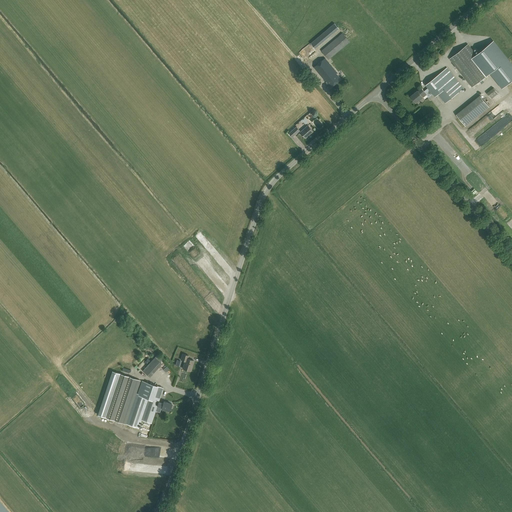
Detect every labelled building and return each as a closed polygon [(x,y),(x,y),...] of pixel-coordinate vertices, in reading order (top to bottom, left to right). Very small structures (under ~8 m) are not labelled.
[(335,22),(311,41),(315,47),(340,28),(335,22)] [(327,60),(350,41),(343,33),(322,51),(327,57),(326,59),(325,58),(314,67),(329,85),(329,84),(332,87),(341,79),(337,73),(327,60)] [(468,44),(450,59),(472,87),(491,72),(503,87),(511,79),(511,65),(493,41),(476,55),(468,44)] [(413,66),(418,61),(416,58),(410,63),(413,66)] [(463,88),(447,68),(426,84),(435,96),(438,94),(446,103),(463,88)] [(495,87),(488,93),(492,97),(499,92),(495,87)] [(423,97),(426,94),(422,88),(418,91),(418,90),(411,96),(416,102),(423,97)] [(470,122),(461,110),(456,115),(465,126),(470,122)] [(324,126),(317,116),(314,118),(316,120),(314,121),(319,129),(324,126)] [(305,118),(297,125),(301,129),(307,124),(305,123),(308,121),(305,118)] [(306,138),(314,131),(308,125),(300,132),(306,138)] [(293,137),(300,130),(297,126),(289,133),(293,137)] [(206,292),(208,290),(202,281),(196,285),(204,297),(207,294),(206,292)] [(192,367),(194,360),(188,358),(189,356),(183,354),(181,359),(185,361),(183,368),(191,371),(192,367)] [(160,365),(162,363),(157,357),(148,366),(147,365),(143,369),(150,376),(161,366),(160,365)] [(98,414),(106,417),(121,374),(112,371),(98,414)] [(126,423),(136,394),(140,380),(121,374),(106,417),(126,423)] [(137,395),(136,394),(126,423),(139,428),(141,421),(141,420),(152,423),(157,406),(159,402),(163,388),(142,381),(137,395)] [(82,410),(87,407),(81,396),(75,400),(82,410)] [(159,402),(157,406),(162,407),(161,408),(169,411),(172,404),(164,401),(163,403),(159,402)] [(9,511),(0,500),(0,511),(9,511)]
